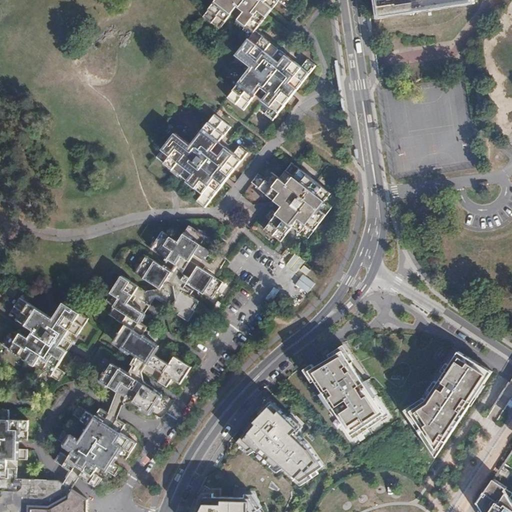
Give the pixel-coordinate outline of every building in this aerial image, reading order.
[(255,31),(267,16),(261,12),(267,5),(273,9),(278,2),(286,7),(291,0),(216,0),(203,17),(219,30),(231,14),(246,26),(240,34),(248,40),(255,31)] [(471,0),(377,0),(380,15),(472,1),(471,0)] [(261,12),(267,16),(273,9),(267,5),(261,12)] [(301,67),(255,31),(248,40),(240,51),(236,55),(251,68),(234,91),(228,98),(244,111),(256,95),(270,107),(265,114),(273,121),(291,97),(286,92),(291,85),(297,90),(315,66),(307,60),(301,67)] [(291,97),(297,90),(291,85),(286,92),(291,97)] [(198,201),(206,207),(224,184),(218,180),(223,172),(229,177),(247,153),(239,147),(233,155),(219,143),(230,128),(214,115),(206,126),(191,146),(176,134),(157,157),(178,174),(203,194),(198,201)] [(258,174),(252,182),(276,201),(281,194),(288,199),(283,207),(265,229),(280,242),(293,226),(308,238),(338,199),(292,163),(280,179),(272,173),(266,180),(258,174)] [(218,180),(224,184),(229,177),(223,172),(218,180)] [(281,194),(276,201),(283,207),(288,199),(281,194)] [(163,267),(149,257),(147,256),(142,264),(140,263),(134,272),(161,289),(166,281),(174,287),(164,302),(179,313),(178,315),(187,321),(199,302),(182,290),(187,283),(212,299),(223,282),(191,262),(196,254),(204,259),(215,242),(190,226),(179,242),(162,232),(157,240),(155,239),(150,247),(167,258),(165,260),(167,261),(163,267)] [(139,287),(122,276),(106,301),(114,307),(109,315),(126,325),(121,332),(119,331),(113,340),(140,358),(135,366),(138,368),(168,387),(173,379),(181,384),(192,368),(175,356),(170,364),(154,354),(159,346),(145,337),(146,336),(144,334),(148,327),(140,322),(145,314),(129,303),(139,287)] [(2,344),(27,361),(31,354),(38,360),(35,366),(60,382),(66,373),(57,368),(88,319),(64,303),(54,319),(21,298),(10,314),(26,325),(16,341),(8,336),(2,344)] [(318,366),(311,370),(353,435),(385,413),(343,350),(332,357),(318,366)] [(439,452),(493,371),(461,352),(427,401),(412,411),(439,452)] [(31,354),(27,361),(35,366),(38,360),(31,354)] [(132,376),(113,363),(102,380),(121,393),(151,413),(162,396),(132,376)] [(113,452),(118,455),(126,460),(137,443),(121,433),(126,425),(113,417),(101,409),(96,417),(79,406),(74,415),(90,425),(80,441),(64,430),(58,439),(74,450),(69,457),(61,452),(55,461),(75,474),(97,487),(102,478),(94,473),(99,466),(116,476),(121,468),(113,462),(108,459),(113,452)] [(256,422),(240,441),(250,450),(254,448),(279,468),(283,466),(302,482),(324,466),(310,446),(298,435),(302,430),(281,411),(279,414),(271,407),(259,419),(256,422)] [(0,478),(17,480),(18,469),(7,468),(8,460),(27,460),(28,450),(13,449),(13,440),(28,441),(29,421),(9,420),(10,410),(0,409),(0,478)] [(113,462),(118,455),(113,452),(108,459),(113,462)] [(87,511),(88,500),(73,490),(66,486),(59,481),(17,480),(0,478),(0,511),(87,511)] [(485,511),(511,511),(511,501),(511,498),(511,496),(511,492),(506,489),(507,488),(494,479),(478,502),(485,511)] [(249,498),(214,499),(213,497),(207,497),(199,511),(258,511),(258,510),(249,498)]
